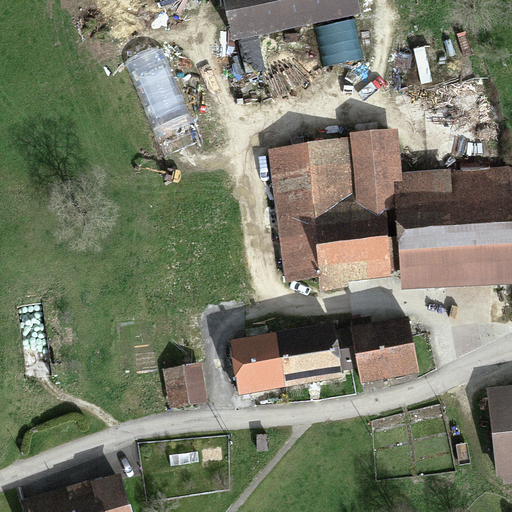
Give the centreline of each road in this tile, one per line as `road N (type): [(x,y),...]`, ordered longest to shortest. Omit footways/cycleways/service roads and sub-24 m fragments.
road 1 (residential): [(0,486),(133,431),(302,416),(511,369)]
road 2 (unknown): [(495,373),(439,308),(292,298),(269,285)]
